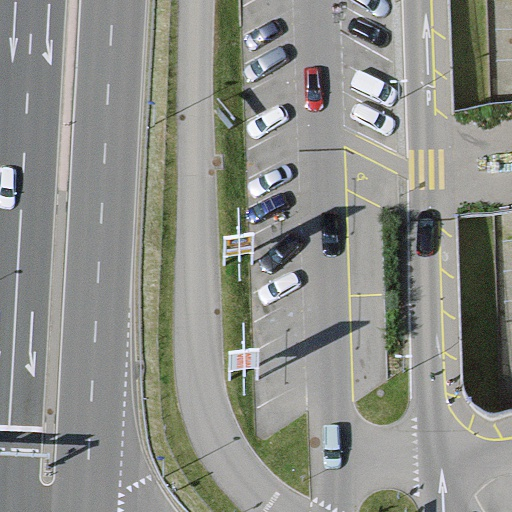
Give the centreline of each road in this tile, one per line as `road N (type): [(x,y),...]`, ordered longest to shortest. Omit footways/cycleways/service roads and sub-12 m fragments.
road 1 (trunk): [(85,511),(112,0)]
road 2 (trunk): [(15,0),(0,282)]
